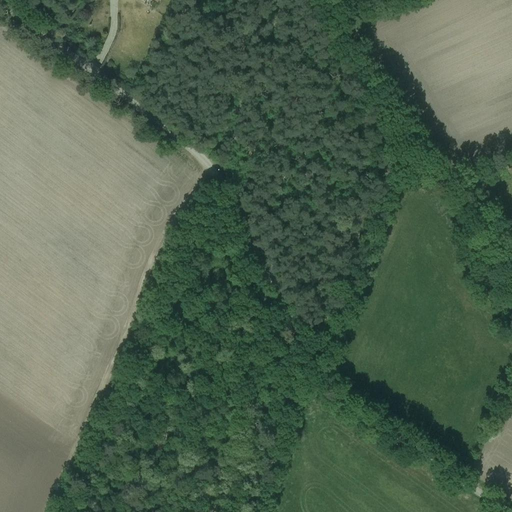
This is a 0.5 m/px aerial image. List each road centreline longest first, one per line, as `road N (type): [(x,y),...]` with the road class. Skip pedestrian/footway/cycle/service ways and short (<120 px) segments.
road 1 (unclassified): [(0,3),(210,166),(311,385),(507,511)]
road 2 (track): [(46,511),(210,166)]
